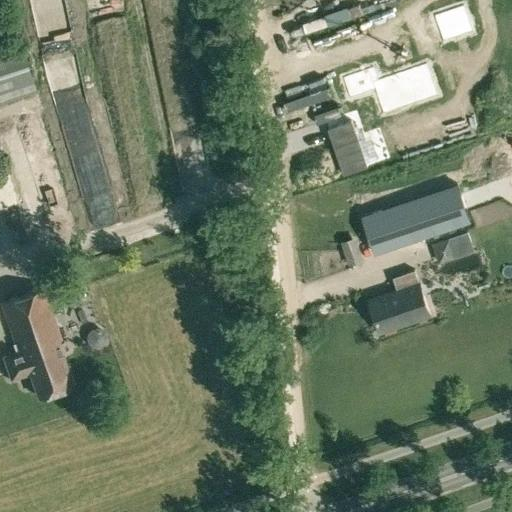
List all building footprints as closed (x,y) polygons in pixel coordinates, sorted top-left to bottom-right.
[(477,0),(469,0),(440,9),(450,39),(486,27),(477,0)] [(359,3),(347,7),(350,16),(362,12),(359,3)] [(328,24),(325,15),(303,23),(306,32),(328,24)] [(466,44),(479,78),(498,71),(486,36),(466,44)] [(21,44),(0,51),(0,100),(36,88),(21,44)] [(100,54),(101,68),(131,66),(130,52),(100,54)] [(399,78),(462,289),(511,274),(511,240),(459,60),(399,78)] [(351,119),(328,127),(344,174),(367,166),(351,119)] [(171,139),(172,157),(192,156),(191,138),(171,139)] [(195,157),(173,158),(174,175),(196,174),(195,157)] [(352,231),(337,233),(341,257),(356,254),(352,231)] [(415,269),(403,274),(394,276),(399,291),(370,300),(381,333),(431,316),(421,284),(420,284),(415,269)] [(58,344),(63,342),(44,288),(2,302),(19,352),(5,358),(13,380),(32,374),(39,396),(72,384),(58,344)] [(452,372),(437,390),(450,400),(464,382),(452,372)]
